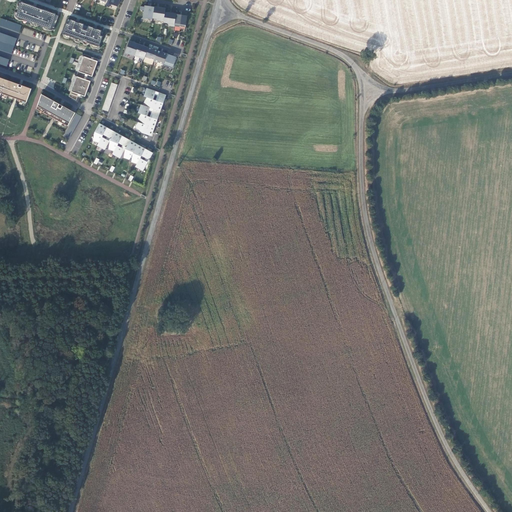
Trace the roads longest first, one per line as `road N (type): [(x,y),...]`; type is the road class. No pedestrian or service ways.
road 1 (unclassified): [(217,6),(74,511)]
road 2 (unclassified): [(371,81),(360,121),(368,238),(426,401),(488,511)]
road 3 (unclassified): [(217,6),(344,57),(371,81)]
road 4 (unclassified): [(371,81),(394,90),(511,72)]
